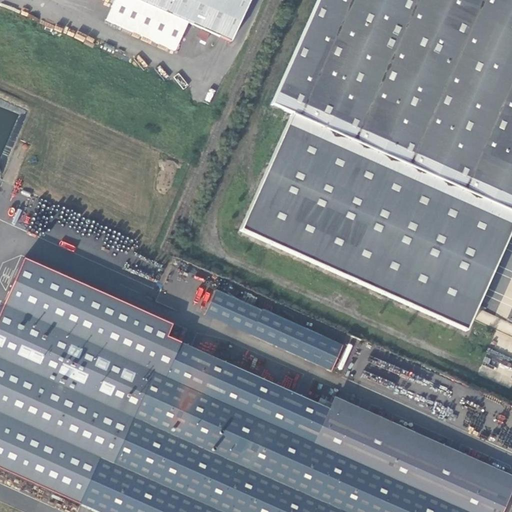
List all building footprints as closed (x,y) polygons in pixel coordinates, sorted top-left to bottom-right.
[(112,0),(104,20),(172,51),(185,22),(229,42),(247,0),(112,0)] [(239,230),(466,330),(511,227),(511,0),(317,0),(272,104),(291,112),(239,230)] [(178,343),(168,337),(174,324),(24,257),(0,312),(0,467),(99,511),(501,511),(511,489),(328,409),(178,343)] [(341,345),(216,289),(205,314),(330,370),(341,345)] [(511,476),(333,397),(328,409),(511,489),(511,487),(511,476)]
